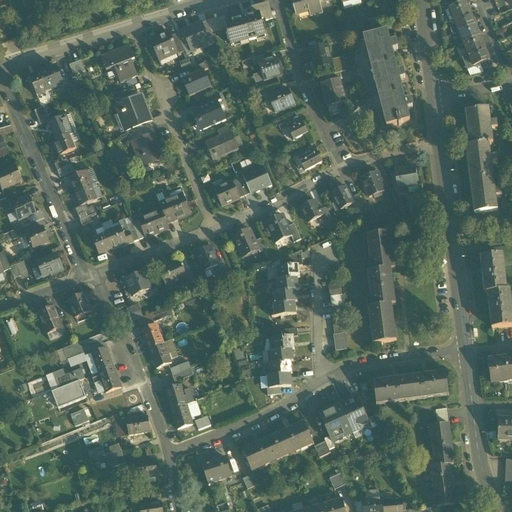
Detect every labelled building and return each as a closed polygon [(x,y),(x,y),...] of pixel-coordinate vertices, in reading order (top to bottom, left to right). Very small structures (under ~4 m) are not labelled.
[(311,16),(322,13),(319,3),(318,0),(294,0),(293,0),(297,14),(310,11),(311,16)] [(360,0),(354,0),(343,3),(344,9),(362,4),(360,0)] [(455,20),(470,14),(465,2),(450,9),(455,20)] [(265,18),(266,21),(272,19),(268,3),(249,8),(252,17),(259,15),(261,19),(265,18)] [(449,22),(455,20),(450,9),(445,11),(449,22)] [(457,26),(460,32),(475,26),(470,14),(455,20),(457,26)] [(227,28),(232,45),(233,45),(232,43),(248,39),(249,41),(257,39),(257,37),(264,35),(265,37),(265,36),(261,19),(259,15),(252,17),(226,23),(227,28)] [(213,20),(207,22),(202,24),(208,39),(213,36),(212,32),(216,31),(227,28),(226,23),(225,17),(213,20)] [(376,26),(375,20),(362,23),(363,29),(376,26)] [(183,32),(191,51),(210,43),(208,39),(202,24),(183,32)] [(450,29),(453,35),(460,32),(457,26),(450,29)] [(460,32),(465,44),(480,37),(475,26),(460,32)] [(502,30),(495,33),(498,42),(505,39),(502,30)] [(183,32),(178,34),(177,33),(170,36),(177,51),(176,51),(177,54),(185,51),(186,54),(191,51),(183,32)] [(364,38),(371,65),(394,58),(391,46),(397,44),(395,38),(389,40),(387,32),(364,38)] [(150,41),(158,59),(176,51),(177,51),(170,36),(169,33),(150,41)] [(339,36),(332,38),(333,44),(341,42),(339,36)] [(465,44),(469,55),(484,49),(480,37),(465,44)] [(118,67),(123,82),(137,76),(132,62),(135,61),(129,46),(101,57),(105,68),(116,64),(118,67)] [(310,64),(312,71),(333,66),(331,60),(327,46),(311,50),(314,63),(310,64)] [(489,61),(484,49),(469,55),(462,58),(467,71),(475,67),(480,64),(489,61)] [(251,58),(254,67),(260,65),(259,64),(266,62),(264,56),(251,58)] [(333,66),(335,74),(341,72),(347,71),(343,57),(331,60),(333,66)] [(191,66),(188,58),(179,62),(183,70),(191,66)] [(262,72),(265,81),(282,75),(277,58),(266,62),(259,64),(260,65),(262,72)] [(371,65),(380,97),(403,91),(400,78),(405,77),(403,69),(397,70),(394,58),(371,65)] [(69,65),(73,74),(67,76),(69,82),(71,88),(77,86),(73,76),(86,71),(81,60),(69,65)] [(480,64),(482,70),(493,65),(490,60),(489,61),(480,64)] [(194,68),(196,74),(204,71),(208,70),(205,63),(194,68)] [(475,67),(467,71),(470,76),(484,74),(482,70),(480,64),(475,67)] [(57,68),(41,74),(48,91),(64,84),(69,82),(67,76),(61,79),(57,68)] [(182,80),(189,97),(211,87),(204,71),(196,74),(182,80)] [(256,84),(265,81),(262,72),(253,75),(256,84)] [(329,75),(331,81),(340,79),(340,80),(343,79),(341,72),(335,74),(329,75)] [(36,95),(48,91),(41,74),(30,79),(36,95)] [(136,78),(126,82),(128,87),(138,84),(136,78)] [(323,84),(329,107),(346,103),(340,80),(340,79),(331,81),(323,84)] [(262,93),(264,100),(269,98),(268,97),(274,95),(272,90),(262,93)] [(269,98),(274,113),(294,105),(288,90),(274,95),(268,97),(269,98)] [(51,98),(48,91),(36,95),(40,103),(51,98)] [(406,103),(403,91),(380,97),(388,127),(411,121),(408,109),(413,108),(412,101),(406,103)] [(222,93),(219,94),(221,101),(218,103),(222,112),(229,109),(222,93)] [(207,100),(209,105),(218,102),(218,103),(221,101),(219,94),(207,100)] [(119,114),(126,131),(127,131),(151,122),(152,121),(142,96),(116,106),(119,114)] [(200,124),(204,131),(226,121),(222,112),(218,103),(218,102),(209,105),(193,113),(198,125),(200,124)] [(50,121),(48,115),(44,107),(35,111),(38,119),(41,125),(50,121)] [(465,112),(470,146),(491,143),(493,143),(491,130),(497,129),(496,122),(490,123),(488,109),(465,112)] [(121,133),(126,131),(119,114),(114,116),(121,133)] [(66,118),(73,134),(77,132),(71,116),(66,118)] [(51,124),(58,140),(68,136),(73,134),(66,118),(51,124)] [(277,124),(280,130),(286,127),(286,126),(289,125),(290,124),(287,119),(277,124)] [(289,131),(293,140),(307,133),(301,119),(295,122),(290,124),(289,125),(291,130),(289,131)] [(155,133),(153,127),(151,122),(127,131),(129,137),(131,143),(134,142),(153,134),(155,133)] [(217,132),(220,138),(231,133),(228,127),(217,132)] [(80,140),(77,132),(73,134),(68,136),(71,143),(80,140)] [(214,154),(217,160),(238,150),(237,148),(233,138),(231,133),(220,138),(206,144),(211,155),(214,154)] [(134,142),(144,167),(163,159),(153,134),(134,142)] [(239,135),(233,138),(237,148),(243,145),(239,135)] [(71,143),(68,136),(58,140),(55,142),(60,155),(74,150),(71,143)] [(491,145),(491,143),(470,146),(466,147),(475,213),(498,210),(496,197),(502,196),(501,189),(495,190),(492,164),(498,163),(497,156),(491,157),(489,145),(491,145)] [(296,168),(300,174),(305,172),(322,162),(314,148),(294,159),(298,166),(296,168)] [(55,164),(57,170),(67,166),(65,160),(55,164)] [(71,164),(67,166),(57,170),(60,178),(75,172),(71,164)] [(0,173),(0,185),(1,189),(12,184),(13,185),(21,182),(15,167),(0,173)] [(395,171),(398,188),(409,186),(409,187),(418,186),(418,185),(416,175),(417,175),(417,172),(416,173),(415,168),(403,170),(403,169),(395,170),(395,171)] [(88,181),(91,186),(96,184),(98,183),(92,169),(86,171),(90,180),(88,181)] [(244,180),(251,194),(272,186),(264,169),(244,178),(244,180)] [(70,178),(76,193),(91,186),(88,181),(90,180),(86,171),(70,178)] [(362,178),(370,198),(385,192),(382,183),(378,172),(362,178)] [(225,188),(224,185),(221,180),(212,184),(215,192),(225,188)] [(239,182),(240,183),(234,186),(239,199),(245,196),(251,194),(244,180),(239,182)] [(382,183),(385,192),(391,190),(388,180),(382,183)] [(215,192),(222,207),(239,199),(234,186),(232,182),(224,185),(225,188),(215,192)] [(102,198),(96,184),(91,186),(96,200),(102,198)] [(96,200),(91,186),(76,193),(81,206),(86,204),(96,200)] [(331,194),(339,210),(354,203),(351,198),(346,187),(331,194)] [(170,195),(172,200),(173,200),(173,201),(184,197),(182,190),(170,195)] [(156,196),(160,205),(165,202),(166,202),(162,193),(156,196)] [(354,203),(357,210),(364,207),(359,194),(351,198),(354,203)] [(168,210),(173,222),(191,215),(184,197),(173,201),(173,200),(172,200),(166,202),(165,202),(168,210)] [(14,213),(18,221),(27,217),(36,214),(35,213),(29,198),(12,206),(14,213)] [(301,207),(308,221),(320,215),(321,214),(319,211),(314,201),(301,207)] [(173,222),(168,210),(165,202),(160,205),(162,210),(163,212),(167,224),(173,222)] [(401,210),(398,202),(395,203),(393,205),(392,208),(392,211),(393,213),(401,210)] [(75,209),(80,221),(91,216),(96,214),(93,206),(88,208),(86,204),(81,206),(75,209)] [(335,228),(330,219),(325,209),(319,211),(321,214),(320,215),(324,222),(329,231),(335,228)] [(145,238),(169,229),(167,224),(163,212),(162,210),(138,220),(139,222),(140,225),(145,238)] [(27,217),(30,224),(44,218),(41,211),(35,213),(36,214),(27,217)] [(18,221),(14,213),(7,216),(10,224),(11,224),(18,221)] [(266,222),(275,241),(290,234),(291,234),(287,226),(283,215),(266,222)] [(80,221),(82,226),(93,222),(91,216),(80,221)] [(27,217),(18,221),(21,228),(30,224),(27,217)] [(106,233),(106,234),(112,248),(113,250),(127,244),(128,245),(134,243),(133,243),(129,232),(127,226),(124,220),(118,223),(120,227),(106,233)] [(18,221),(11,224),(14,231),(21,228),(18,221)] [(102,225),(106,233),(120,227),(118,223),(113,226),(111,221),(102,225)] [(140,225),(134,228),(132,223),(127,226),(129,232),(133,243),(139,240),(145,238),(140,225)] [(291,236),(294,242),(301,239),(294,223),(287,226),(291,234),(290,234),(291,236)] [(10,233),(13,240),(24,236),(21,228),(14,231),(10,233)] [(31,246),(33,250),(44,245),(44,244),(49,242),(43,228),(26,235),(27,237),(31,246)] [(234,237),(243,255),(258,248),(259,248),(255,241),(250,229),(234,237)] [(368,309),(373,345),(396,341),(391,305),(396,305),(391,269),(394,269),(390,233),(367,236),(372,271),(368,272),(373,308),(368,309)] [(99,254),(112,248),(106,234),(93,240),(99,254)] [(31,246),(27,237),(20,240),(24,249),(31,246)] [(258,248),(259,252),(267,249),(261,238),(255,241),(259,248),(258,248)] [(196,253),(204,272),(218,265),(219,265),(218,262),(210,247),(196,253)] [(302,266),(302,259),(301,254),(301,252),(290,256),(290,261),(291,266),(299,265),(299,266),(302,266)] [(16,266),(10,268),(3,253),(0,254),(0,268),(2,273),(10,270),(14,279),(20,277),(16,266)] [(39,267),(43,278),(51,274),(52,276),(64,271),(57,255),(37,264),(39,267)] [(486,294),(488,294),(507,291),(502,256),(482,258),(486,294)] [(158,270),(167,290),(174,286),(174,285),(187,279),(188,279),(184,272),(179,260),(158,270)] [(231,277),(229,272),(223,260),(218,262),(219,265),(218,265),(222,275),(225,281),(230,279),(231,277)] [(16,266),(20,277),(26,271),(23,263),(16,266)] [(277,268),(278,280),(297,278),(300,278),(299,266),(299,265),(291,266),(280,267),(277,268)] [(36,280),(43,278),(39,267),(32,270),(36,280)] [(187,279),(190,286),(196,283),(190,269),(184,272),(188,279),(187,279)] [(126,279),(133,297),(150,290),(143,272),(126,279)] [(276,280),(277,292),(296,290),(299,290),(297,278),(278,280),(276,280)] [(347,349),(345,333),(347,333),(343,312),(344,312),(345,312),(344,306),(343,301),(342,296),(342,290),(341,284),(329,286),(329,292),(330,297),(331,303),(332,308),(332,314),(335,335),(334,335),(336,350),(347,349)] [(274,293),(276,305),(295,302),(298,302),(296,290),(277,292),(274,293)] [(511,311),(509,291),(507,291),(488,294),(493,330),(511,327),(511,311)] [(69,301),(76,318),(86,314),(91,312),(83,295),(69,301)] [(296,315),(295,302),(276,305),(273,305),(274,307),(273,307),(273,314),(275,314),(275,317),(296,315)] [(127,310),(130,316),(140,312),(141,312),(138,305),(127,310)] [(40,313),(48,335),(62,330),(54,308),(40,313)] [(137,320),(141,329),(169,317),(166,309),(142,318),(137,320)] [(130,316),(132,322),(137,320),(142,318),(140,312),(130,316)] [(76,318),(79,324),(89,320),(86,314),(76,318)] [(10,322),(5,324),(11,337),(16,335),(10,322)] [(222,332),(219,324),(212,327),(215,335),(222,332)] [(141,331),(149,351),(164,345),(156,325),(141,331)] [(283,330),(284,338),(293,337),(293,338),(298,337),(297,329),(283,330)] [(65,336),(62,330),(48,335),(50,342),(65,336)] [(167,344),(172,342),(175,341),(171,333),(164,335),(167,344)] [(272,340),(273,352),(292,350),(294,349),(293,338),(293,337),(284,338),(272,340)] [(266,340),(264,353),(270,352),(273,352),(272,340),(266,340)] [(164,345),(170,362),(179,358),(172,342),(167,344),(164,345)] [(63,350),(67,361),(84,354),(85,354),(82,347),(77,345),(63,350)] [(170,362),(164,345),(149,351),(157,370),(171,365),(170,362)] [(99,375),(99,374),(114,369),(107,349),(91,355),(99,375)] [(61,364),(67,361),(63,350),(56,353),(61,364)] [(238,361),(246,359),(240,350),(233,353),(236,361),(238,361)] [(270,352),(272,364),(291,362),(293,362),(292,350),(273,352),(270,352)] [(263,365),(269,364),(272,364),(270,352),(264,353),(262,353),(263,365)] [(87,363),(85,357),(84,354),(67,361),(71,369),(87,363)] [(87,363),(92,377),(99,375),(91,355),(85,357),(87,363)] [(511,358),(505,359),(488,361),(491,386),(500,384),(499,380),(508,379),(508,383),(511,382),(511,358)] [(292,374),(291,362),(272,364),(269,364),(270,376),(290,374),(292,374)] [(203,366),(195,369),(197,375),(200,374),(200,376),(204,374),(203,373),(205,372),(203,366)] [(249,366),(242,367),(243,376),(250,375),(249,366)] [(186,372),(183,373),(181,367),(179,368),(177,367),(171,370),(173,376),(172,377),(175,383),(194,376),(192,370),(186,372)] [(122,389),(114,369),(99,374),(102,383),(105,392),(106,395),(122,389)] [(53,375),(58,390),(80,382),(85,380),(82,370),(65,377),(63,371),(53,375)] [(92,377),(95,386),(102,383),(99,374),(99,375),(92,377)] [(291,387),(290,374),(270,376),(268,377),(269,389),(280,388),(291,387)] [(374,384),(376,404),(448,394),(446,374),(374,384)] [(52,393),(58,390),(53,375),(46,378),(52,393)] [(52,393),(58,410),(86,399),(80,382),(58,390),(52,393)] [(105,392),(102,383),(95,386),(98,395),(105,392)] [(28,392),(25,385),(19,387),(21,395),(28,392)] [(171,411),(172,411),(187,406),(195,404),(191,390),(185,392),(186,397),(184,397),(181,386),(165,390),(171,411)] [(280,388),(269,389),(267,389),(268,396),(281,395),(280,388)] [(341,406),(352,431),(359,428),(363,430),(369,427),(357,399),(341,406)] [(81,403),(57,412),(58,416),(82,407),(81,403)] [(197,403),(195,404),(187,406),(191,420),(201,417),(197,403)] [(191,420),(187,406),(172,411),(178,430),(193,425),(191,420)] [(332,443),(346,437),(345,435),(352,431),(341,406),(320,415),(330,438),(332,443)] [(70,416),(75,428),(89,423),(85,410),(70,416)] [(436,411),(438,427),(448,425),(446,410),(436,411)] [(127,421),(129,436),(150,433),(147,417),(127,421)] [(195,423),(199,432),(211,427),(208,418),(195,423)] [(511,419),(499,420),(499,442),(511,442),(511,419)] [(242,452),(251,473),(283,459),(314,446),(305,425),(274,438),(242,452)] [(431,468),(436,507),(440,507),(456,504),(450,466),(454,466),(448,425),(438,427),(430,428),(435,467),(431,468)] [(35,434),(32,426),(24,429),(28,437),(35,434)] [(124,428),(116,430),(117,438),(125,437),(124,428)] [(353,434),(346,437),(346,438),(353,435),(363,431),(363,430),(359,428),(352,431),(353,434)] [(365,436),(363,431),(353,435),(356,440),(365,436)] [(496,432),(488,433),(490,440),(497,439),(496,432)] [(330,438),(324,440),(329,451),(334,449),(332,443),(330,438)] [(314,448),(320,459),(331,454),(329,451),(325,443),(314,448)] [(109,448),(111,453),(121,449),(119,444),(109,448)] [(105,456),(104,455),(102,447),(94,450),(96,458),(105,456)] [(126,464),(123,457),(121,449),(111,453),(109,454),(112,461),(112,462),(114,468),(126,464)] [(389,457),(386,449),(379,452),(383,460),(389,457)] [(203,466),(209,486),(233,478),(227,459),(203,466)] [(134,464),(136,480),(157,477),(155,461),(134,464)] [(242,480),(248,491),(259,486),(254,474),(242,480)] [(329,480),(335,491),(346,486),(340,475),(329,480)] [(367,502),(383,501),(380,494),(378,491),(366,492),(367,502)] [(392,493),(380,494),(383,501),(383,502),(393,502),(392,493)] [(345,511),(342,500),(308,510),(304,511),(299,511),(345,511)] [(28,505),(30,511),(40,511),(44,511),(41,501),(28,505)] [(393,502),(383,502),(383,501),(367,502),(363,502),(363,506),(363,511),(403,511),(404,511),(403,501),(393,502)] [(141,506),(141,511),(162,511),(161,503),(141,506)] [(292,506),(293,511),(299,511),(304,511),(302,503),(292,506)]
